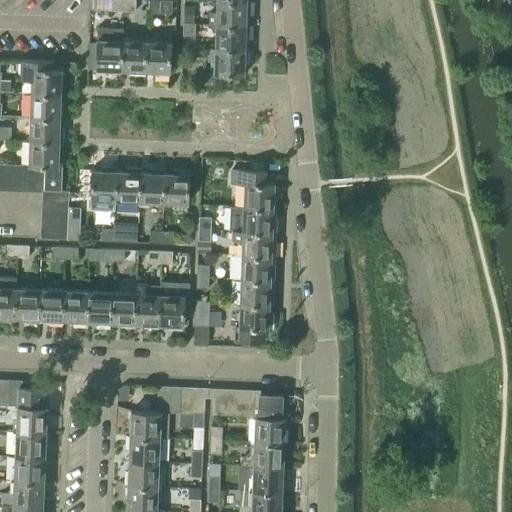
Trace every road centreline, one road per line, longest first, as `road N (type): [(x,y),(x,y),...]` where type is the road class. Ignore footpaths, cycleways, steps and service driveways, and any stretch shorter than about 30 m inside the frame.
road 1 (residential): [(327,370),(289,0)]
road 2 (residential): [(102,360),(327,370)]
road 3 (residential): [(95,511),(102,360)]
road 4 (residential): [(325,511),(327,370)]
